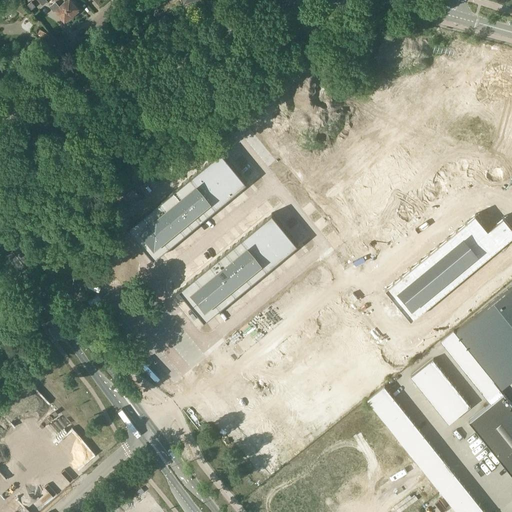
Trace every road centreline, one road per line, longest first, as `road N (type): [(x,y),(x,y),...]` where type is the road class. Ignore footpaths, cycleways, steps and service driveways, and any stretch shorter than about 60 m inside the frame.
road 1 (tertiary): [(89,74),(320,3),(379,0),(454,16)]
road 2 (primary): [(150,424),(0,227)]
road 3 (unclassified): [(150,424),(340,266)]
road 4 (primary): [(0,243),(138,436)]
